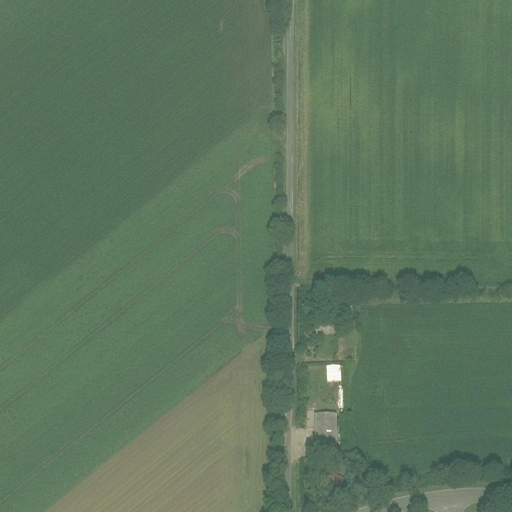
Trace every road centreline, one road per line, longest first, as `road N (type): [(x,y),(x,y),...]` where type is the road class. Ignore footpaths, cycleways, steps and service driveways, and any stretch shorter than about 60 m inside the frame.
road 1 (unclassified): [(281,0),(280,511)]
road 2 (unclassified): [(511,495),(428,498),(371,511)]
